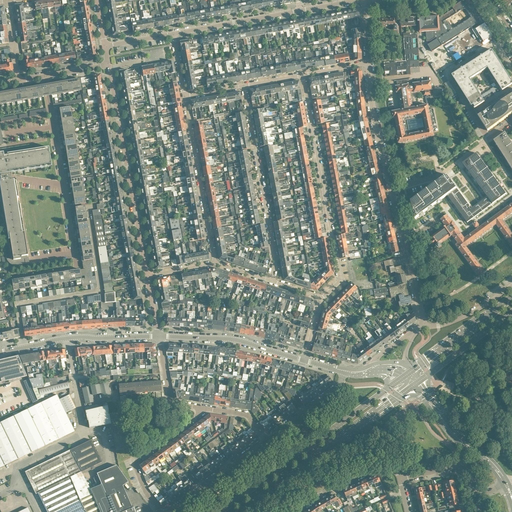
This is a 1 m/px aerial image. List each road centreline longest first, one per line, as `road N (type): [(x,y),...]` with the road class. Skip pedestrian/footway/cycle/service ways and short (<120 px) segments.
road 1 (residential): [(422,326),(368,64)]
road 2 (residential): [(321,298),(340,280),(302,75)]
road 3 (residential): [(147,276),(108,67)]
road 4 (secondary): [(240,511),(411,386)]
road 5 (secondary): [(389,387),(220,511)]
road 6 (residential): [(243,86),(276,262),(270,280)]
road 7 (residential): [(185,96),(215,262)]
road 8 (tertiary): [(0,352),(67,337),(158,336)]
road 9 (tertiary): [(158,336),(241,340),(304,360)]
road 10 (residential): [(159,511),(136,463),(201,408)]
road 11 (residential): [(173,34),(299,10)]
road 12 (secondary): [(511,298),(411,370)]
road 13 (tertiary): [(505,484),(423,395)]
road 14 (residential): [(399,479),(390,468),(375,468),(294,511)]
